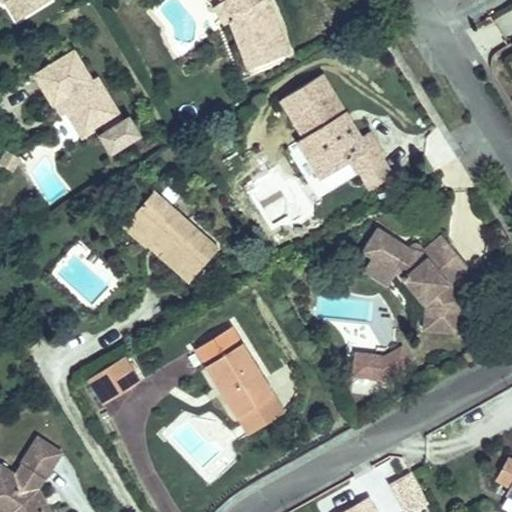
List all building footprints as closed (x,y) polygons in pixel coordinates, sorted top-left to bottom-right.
[(1,0),(3,3),(6,1),(17,20),(50,1),(49,0),(1,0)] [(221,0),(222,0),(214,6),(213,7),(224,24),(229,20),(247,68),(289,52),(269,0),(221,0)] [(74,51),(34,75),(52,105),(54,104),(59,101),(81,137),(101,125),(116,150),(140,135),(129,117),(123,120),(97,76),(91,80),(74,51)] [(304,137),(297,141),(321,179),(350,161),(358,174),(360,172),(381,159),(384,157),(368,132),(360,137),(321,74),(280,99),(304,137)] [(59,101),(54,104),(61,116),(67,113),(59,101)] [(110,153),(116,150),(104,130),(99,133),(110,153)] [(8,151),(0,163),(11,170),(19,157),(8,151)] [(381,159),(360,172),(371,190),(392,177),(381,159)] [(159,256),(189,282),(219,248),(154,191),(129,219),(164,251),(159,256)] [(164,251),(129,219),(124,225),(159,256),(164,251)] [(362,251),(372,257),(371,258),(395,274),(401,280),(402,279),(425,307),(423,329),(457,333),(460,299),(452,289),(471,273),(440,236),(421,251),(409,249),(376,228),(362,251)] [(387,285),(395,274),(371,258),(363,271),(387,285)] [(194,349),(236,417),(273,394),(232,326),(194,349)] [(384,355),(355,351),(352,376),(381,380),(412,363),(402,345),(384,355)] [(103,404),(131,387),(124,377),(133,371),(124,357),(88,379),(103,404)] [(139,382),(133,371),(124,377),(131,387),(139,382)] [(273,394),(236,417),(246,434),(284,411),(273,394)] [(21,463),(45,478),(62,452),(38,437),(21,463)] [(509,488),(511,481),(511,458),(509,457),(496,480),(509,488)] [(0,511),(51,511),(45,507),(42,501),(45,499),(39,488),(45,478),(21,463),(18,468),(20,471),(16,474),(0,463),(0,511)] [(392,483),(403,511),(413,511),(427,507),(414,474),(392,483)] [(511,511),(511,496),(508,495),(501,507),(511,511)] [(377,511),(368,496),(341,511),(377,511)] [(51,511),(45,499),(42,501),(45,507),(51,511)]
